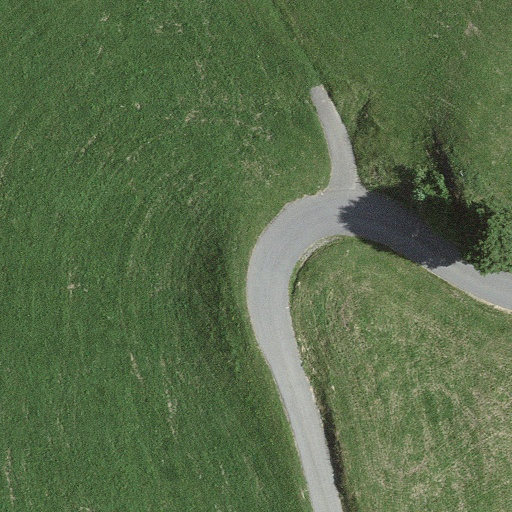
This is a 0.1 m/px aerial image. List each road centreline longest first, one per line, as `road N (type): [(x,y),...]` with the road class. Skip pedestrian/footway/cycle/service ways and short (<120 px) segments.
road 1 (unclassified): [(323,511),(273,330),(274,272),(307,224),(353,211),(386,221),(511,295)]
road 2 (track): [(270,0),(342,122),(353,211)]
